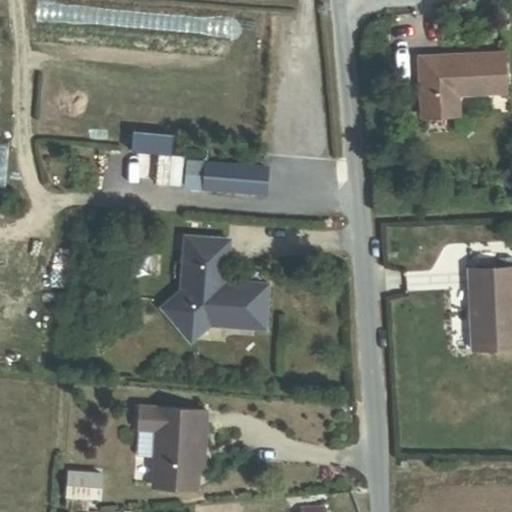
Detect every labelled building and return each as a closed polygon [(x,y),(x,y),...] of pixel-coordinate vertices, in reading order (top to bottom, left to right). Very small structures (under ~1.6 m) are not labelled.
[(505,92),(503,51),(417,56),(421,116),(458,114),(457,94),(505,92)] [(10,144),(0,142),(0,188),(7,189),(10,144)] [(254,194),(256,170),(190,165),(189,174),(214,176),(213,191),(254,194)] [(263,195),(265,170),(256,170),(254,194),(263,195)] [(213,191),(214,176),(189,174),(188,189),(213,191)] [(226,280),(229,239),(184,236),(180,290),(162,308),(191,340),(209,324),(264,328),(267,284),(226,280)] [(511,347),(511,266),(468,269),(471,349),(511,347)] [(138,407),(137,428),(154,429),(156,408),(138,407)] [(154,429),(153,456),(151,485),(196,487),(197,468),(199,435),(204,436),(205,410),(156,408),(154,429)] [(135,455),(153,456),(154,429),(137,428),(135,455)] [(100,500),(102,472),(66,469),(64,498),(100,500)]
